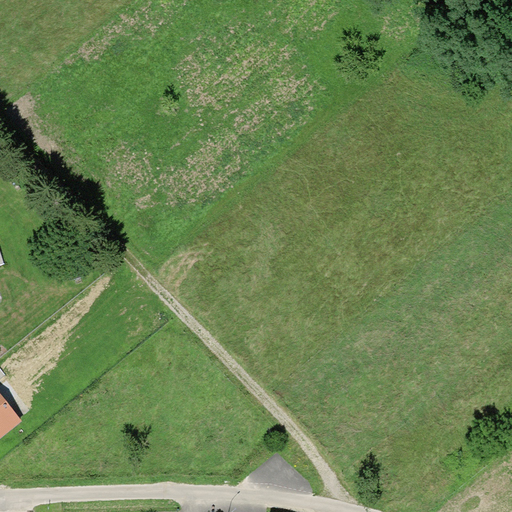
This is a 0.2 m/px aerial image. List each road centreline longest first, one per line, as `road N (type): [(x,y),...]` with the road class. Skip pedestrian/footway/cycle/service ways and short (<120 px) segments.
road 1 (track): [(0,138),(284,416),(317,460),(336,507)]
road 2 (residential): [(355,511),(219,491),(0,501)]
